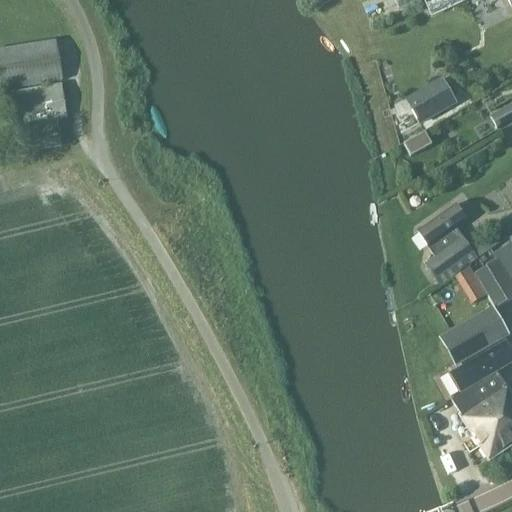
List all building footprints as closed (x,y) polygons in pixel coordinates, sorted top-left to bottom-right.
[(55,44),(0,52),(0,93),(61,83),(55,44)] [(66,120),(61,85),(5,94),(15,154),(61,147),(56,121),(66,120)] [(444,86),(407,107),(418,125),(454,104),(444,86)] [(497,132),(511,123),(511,104),(489,118),(497,132)] [(434,283),(471,258),(454,233),(465,226),(454,209),(416,234),(433,259),(423,267),(434,283)] [(511,290),(511,241),(491,255),(495,262),(511,290)] [(476,260),(490,250),(485,242),(470,251),(476,260)] [(493,312),(511,300),(511,290),(495,262),(472,276),(493,312)] [(454,365),(503,336),(489,313),(440,342),(454,365)] [(511,358),(504,345),(448,377),(459,395),(511,363),(511,358)] [(500,434),(508,446),(511,443),(511,402),(503,388),(502,389),(493,376),(469,391),(476,402),(481,399),(486,406),(484,407),(490,415),(492,413),(501,428),(499,429),(502,433),(500,434)] [(485,461),(508,446),(500,434),(502,433),(499,429),(501,428),(492,413),(490,415),(484,407),(486,406),(481,399),(476,402),(469,391),(450,404),(457,415),(456,416),(485,461)]
